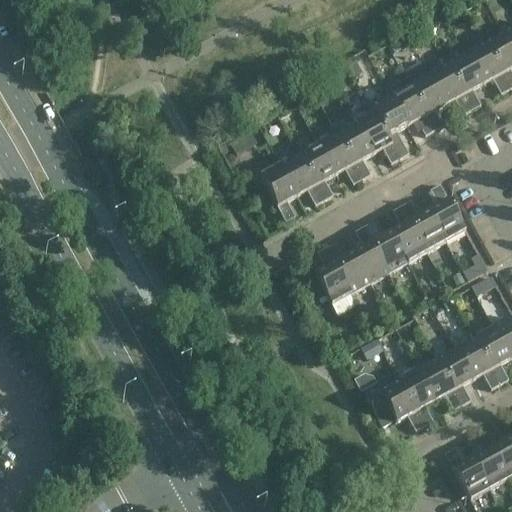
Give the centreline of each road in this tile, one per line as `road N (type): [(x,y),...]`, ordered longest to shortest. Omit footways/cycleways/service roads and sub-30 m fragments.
road 1 (tertiary): [(220,455),(0,55)]
road 2 (tertiary): [(0,158),(175,479)]
